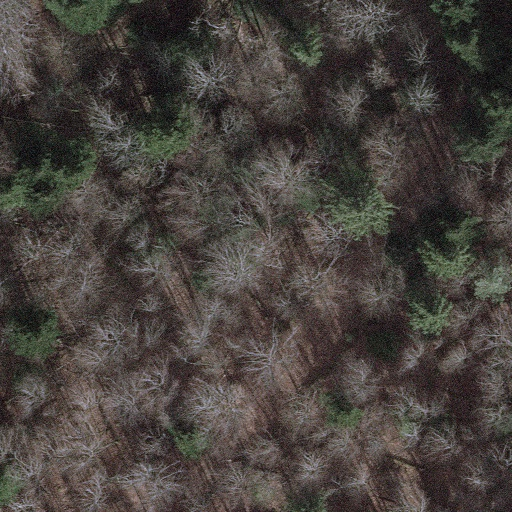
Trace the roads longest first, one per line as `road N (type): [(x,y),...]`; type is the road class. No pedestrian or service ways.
road 1 (track): [(511,15),(504,56),(268,387),(130,511)]
road 2 (track): [(0,57),(145,0)]
